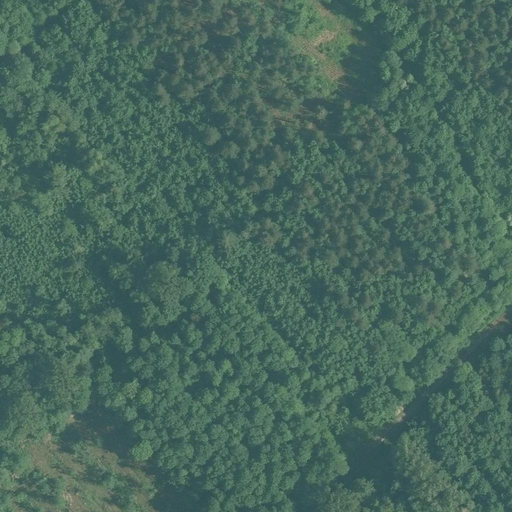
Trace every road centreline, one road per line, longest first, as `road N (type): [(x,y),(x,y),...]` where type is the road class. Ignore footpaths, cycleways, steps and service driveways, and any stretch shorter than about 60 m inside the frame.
road 1 (track): [(341,0),(430,100),(511,244)]
road 2 (track): [(307,511),(511,308)]
